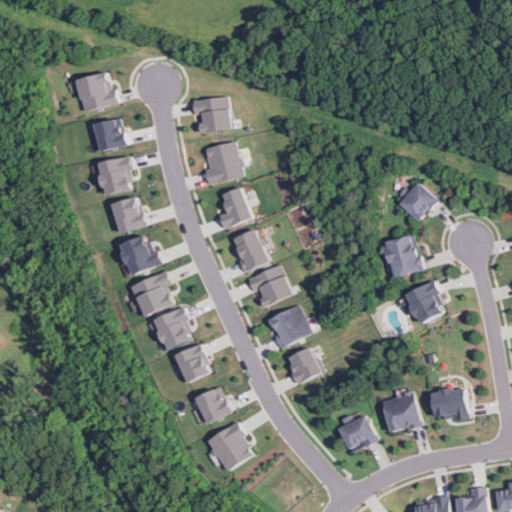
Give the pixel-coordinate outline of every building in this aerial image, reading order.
[(81,78),(89,111),(121,103),(112,70),(81,78)] [(195,99),(197,116),(202,115),(203,132),(234,128),(230,95),(195,99)] [(131,145),(126,117),(100,121),(105,150),(131,145)] [(215,184),(247,174),(237,139),(205,148),(215,184)] [(109,194),(139,188),(132,155),(102,161),(109,194)] [(404,203),(423,220),(442,199),(423,182),(404,203)] [(227,226),(253,219),(244,187),(225,192),(228,201),(221,203),(227,226)] [(117,202),(125,232),(150,225),(142,195),(117,202)] [(236,237),(240,245),(236,247),(247,272),(272,261),(257,228),(236,237)] [(124,243),(137,274),(166,262),(161,250),(155,252),(148,234),(124,243)] [(391,239),(398,276),(427,270),(420,234),(391,239)] [(296,293),(281,263),(250,278),(255,289),(259,288),(268,306),(296,293)] [(178,303),(171,285),(176,282),(170,269),(135,284),(149,315),(178,303)] [(410,292),(423,323),(450,311),(436,280),(410,292)] [(273,317),(285,347),(315,334),(303,305),(273,317)] [(172,349),(195,339),(192,331),(196,329),(186,306),(159,318),(172,349)] [(179,354),(192,382),(216,371),(203,343),(179,354)] [(326,371),(315,345),(290,356),(302,382),(326,371)] [(236,411),(224,385),(199,397),(211,423),(236,411)] [(468,386),(435,389),(438,419),(471,416),(468,386)] [(395,431),(425,424),(418,392),(388,399),(395,431)] [(344,427),(356,451),(382,438),(370,414),(344,427)] [(212,437),(229,470),(259,455),(242,422),(212,437)] [(477,488),(477,496),(462,498),(463,511),(493,511),(491,486),(477,488)] [(511,509),(511,488),(502,490),(504,510),(511,509)] [(454,511),(450,494),(418,501),(420,511),(454,511)]
